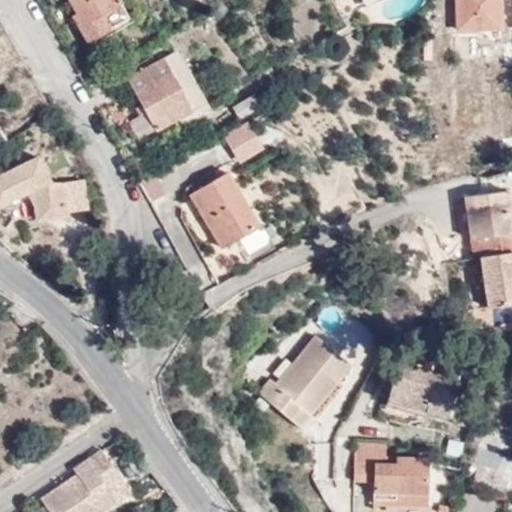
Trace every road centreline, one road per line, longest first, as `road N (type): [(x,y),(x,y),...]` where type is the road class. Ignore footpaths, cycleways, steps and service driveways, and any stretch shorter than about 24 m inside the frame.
road 1 (residential): [(123,399),(136,375),(145,273),(98,156),(15,0)]
road 2 (residential): [(0,265),(67,322),(123,399)]
road 3 (unknown): [(123,399),(89,444),(0,504)]
road 4 (residential): [(123,399),(207,511)]
road 5 (unknown): [(511,6),(469,136)]
